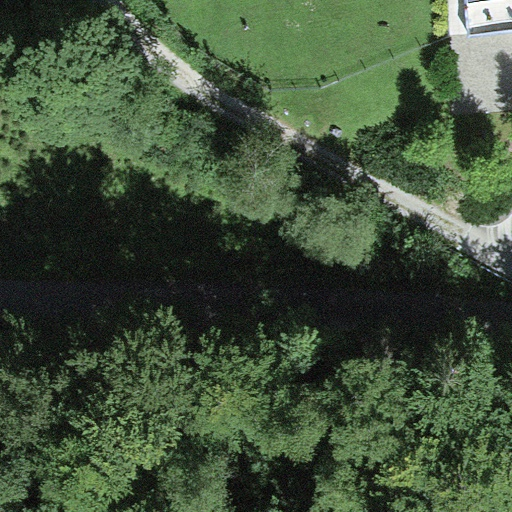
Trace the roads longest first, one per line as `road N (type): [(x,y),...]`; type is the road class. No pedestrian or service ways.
road 1 (unclassified): [(0,286),(511,324)]
road 2 (track): [(504,241),(308,156),(192,85),(116,0)]
road 3 (track): [(117,290),(0,360)]
